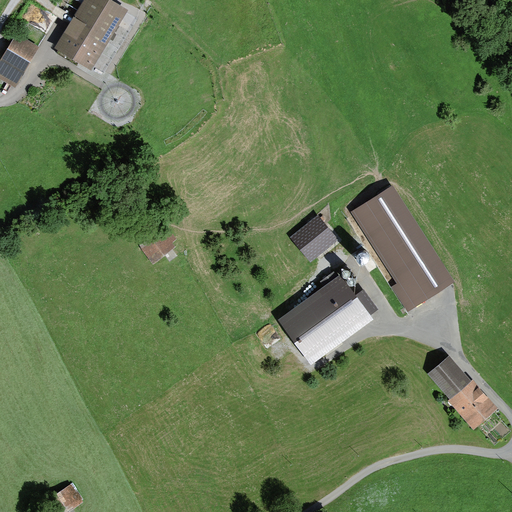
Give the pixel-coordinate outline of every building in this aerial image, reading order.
[(128,8),(115,0),(82,0),(74,15),(56,5),(52,12),(69,23),(55,47),(92,69),(128,8)] [(0,78),(15,87),(39,46),(16,32),(0,58),(0,78)] [(455,144),(444,122),(420,133),(430,156),(455,144)] [(451,280),(392,189),(356,212),(400,283),(394,287),(407,308),(451,280)] [(339,238),(319,213),(290,237),(310,261),(339,238)] [(139,244),(143,252),(152,263),(175,245),(172,242),(176,239),(165,224),(139,244)] [(350,274),(350,272),(350,271),(349,269),(347,268),(346,268),(344,268),(343,269),(342,270),(342,272),(342,274),(343,275),(344,276),(346,276),(347,276),(349,275),(350,274)] [(312,363),(373,318),(339,273),(278,318),(312,363)] [(355,281),(355,279),(355,278),(354,276),(353,276),(351,275),(349,276),(348,276),(347,278),(347,279),(347,281),(348,282),(349,283),(351,284),(352,283),(354,282),(355,281)] [(368,300),(368,299),(368,297),(367,296),(366,295),(364,295),(362,295),(361,296),(360,297),(360,299),(360,301),(361,302),(362,303),(364,303),(366,303),(367,302),(368,300)] [(374,308),(374,307),(374,305),(373,304),(372,303),(370,302),(368,303),(367,304),(366,305),(366,307),(366,308),(367,310),(368,311),(370,311),(372,311),(373,310),(374,308)] [(471,380),(449,354),(427,373),(449,398),(447,400),(473,429),(498,408),(473,378),(471,380)] [(66,511),(83,501),(71,483),(49,498),(58,511),(66,511)]
